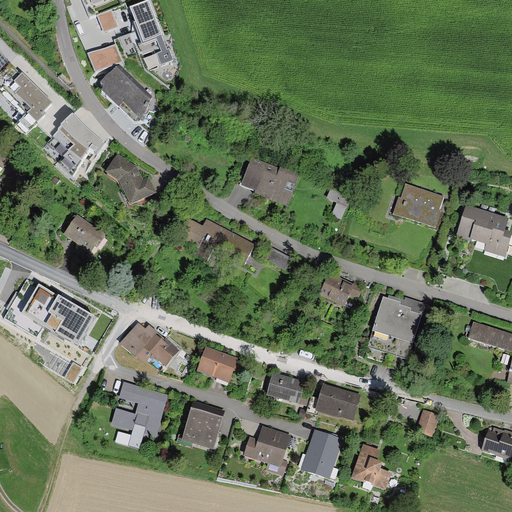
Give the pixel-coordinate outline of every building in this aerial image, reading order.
[(149,2),(130,10),(143,44),(156,39),(162,37),(149,2)] [(112,9),(97,15),(104,31),(119,25),(112,9)] [(167,50),(162,37),(156,39),(161,52),(167,50)] [(115,44),(87,55),(95,74),(123,63),(115,44)] [(161,52),(156,54),(161,67),(174,62),(169,49),(167,50),(161,52)] [(0,72),(10,63),(0,52),(0,72)] [(54,106),(11,65),(0,75),(0,88),(3,92),(2,93),(20,110),(18,112),(24,117),(17,125),(28,136),(47,116),(45,115),(54,106)] [(124,106),(142,123),(152,97),(120,66),(101,86),(105,90),(101,94),(119,111),(124,106)] [(105,145),(73,116),(47,144),(63,159),(59,164),(74,178),(90,153),(96,157),(105,145)] [(137,168),(118,155),(105,174),(119,183),(131,207),(157,194),(149,178),(144,181),(137,168)] [(251,159),(241,188),(256,193),(255,195),(288,208),(301,173),(282,166),(280,170),(251,159)] [(393,216),(436,231),(442,212),(440,211),(444,198),(406,185),(401,199),(399,198),(393,216)] [(341,221),(353,196),(333,187),(327,200),(337,204),(331,217),(341,221)] [(485,252),(505,258),(511,237),(511,234),(505,232),(509,220),(466,206),(456,238),(472,243),(472,242),(486,246),(485,252)] [(92,255),(105,236),(78,217),(64,236),(92,255)] [(244,267),(255,246),(207,220),(203,227),(187,219),(176,238),(198,249),(195,254),(208,261),(214,251),(244,267)] [(286,272),(292,259),(271,248),(265,262),(286,272)] [(334,278),(330,276),(320,298),(344,308),(350,296),(359,300),(364,289),(335,276),(334,278)] [(80,349),(97,320),(40,287),(23,316),(80,349)] [(384,298),(373,333),(413,345),(423,316),(420,315),(424,304),(405,299),(404,301),(389,296),(388,300),(384,298)] [(511,334),(474,323),(469,340),(511,353),(511,361),(507,385),(511,385),(511,334)] [(139,324),(120,346),(136,359),(146,364),(152,356),(167,369),(180,351),(166,339),(163,342),(156,336),(158,334),(150,326),(146,331),(139,324)] [(413,345),(373,333),(368,348),(409,361),(413,345)] [(239,360),(206,348),(197,373),(230,385),(239,360)] [(306,383),(273,374),(266,398),(299,406),(299,405),(309,408),(311,397),(302,395),(306,383)] [(156,439),(169,396),(124,383),(119,399),(138,405),(135,415),(116,409),(111,425),(133,432),(129,447),(140,450),(144,435),(156,439)] [(362,396),(323,385),(319,400),(311,397),(309,408),(307,414),(318,417),(318,414),(354,424),(362,396)] [(307,411),(301,410),(299,418),(305,420),(307,411)] [(223,420),(191,411),(182,443),(214,452),(223,420)] [(440,416),(424,411),(416,433),(432,438),(440,416)] [(284,461),(292,437),(263,428),(259,441),(250,438),(244,458),(267,466),(266,472),(284,477),(289,462),(284,461)] [(511,461),(511,433),(505,431),(504,432),(494,429),(493,432),(489,430),(482,453),(511,461)] [(344,440),(315,431),(301,472),(330,482),(344,440)] [(351,481),(386,493),(392,475),(381,471),(383,466),(377,464),(381,452),(363,446),(351,481)]
